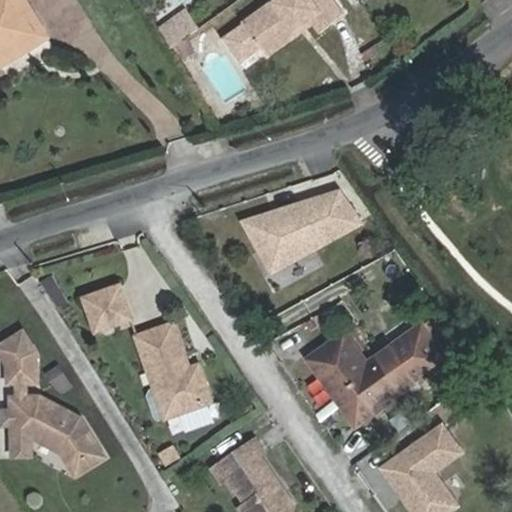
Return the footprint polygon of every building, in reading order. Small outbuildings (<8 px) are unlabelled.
[(28,0),(0,0),(0,61),(18,51),(20,55),(50,37),(28,0)] [(246,24),(226,39),(244,64),(264,49),(293,28),(295,32),(324,11),(334,25),(347,15),(336,0),(280,0),(277,3),(275,2),(245,23),(246,24)] [(162,24),(174,41),(200,23),(188,6),(162,24)] [(264,49),(270,57),(315,24),(322,33),(334,25),(324,11),(295,32),(293,28),(264,49)] [(321,195),(246,220),(274,270),(363,220),(343,191),(323,198),(321,195)] [(86,298),(98,331),(134,319),(123,285),(86,298)] [(138,337),(156,390),(170,385),(179,415),(214,401),(201,364),(192,368),(176,323),(138,337)] [(359,427),(450,361),(424,326),(369,365),(347,334),(311,361),(359,427)] [(28,332),(2,348),(12,365),(39,352),(28,332)] [(12,365),(13,382),(21,382),(29,382),(40,382),(39,352),(12,365)] [(29,382),(21,382),(22,398),(29,397),(29,382)] [(63,453),(76,475),(105,457),(81,420),(40,397),(29,397),(22,398),(13,398),(13,411),(14,439),(32,438),(35,438),(63,453)] [(13,411),(5,411),(5,425),(13,425),(13,411)] [(463,450),(444,424),(385,466),(396,483),(400,480),(407,490),(404,493),(417,511),(447,511),(459,504),(435,470),(463,450)] [(14,439),(14,456),(32,456),(32,438),(14,439)] [(178,456),(172,445),(157,454),(163,465),(178,456)] [(296,511),(297,504),(287,491),(281,490),(277,484),(278,477),(263,455),(252,462),(243,449),(214,470),(223,482),(229,479),(246,503),(240,508),(243,511),(296,511)] [(400,480),(396,483),(404,493),(407,490),(400,480)]
